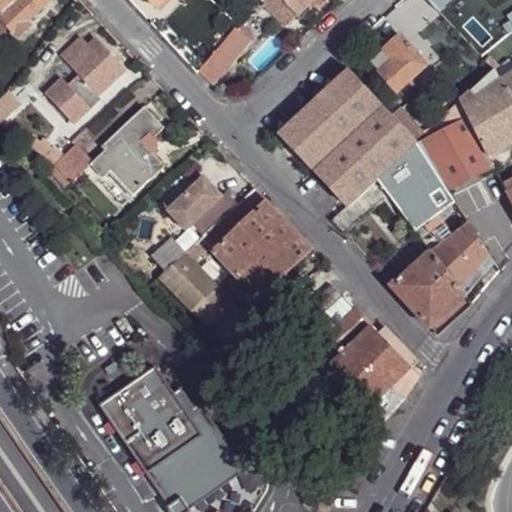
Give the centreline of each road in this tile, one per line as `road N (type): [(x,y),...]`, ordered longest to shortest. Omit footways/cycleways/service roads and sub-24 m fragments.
road 1 (unclassified): [(235,133),(458,377)]
road 2 (unclassified): [(235,133),(371,0)]
road 3 (unclassified): [(104,0),(235,133)]
road 4 (tertiary): [(458,377),(385,511)]
road 5 (primary): [(84,511),(0,396)]
